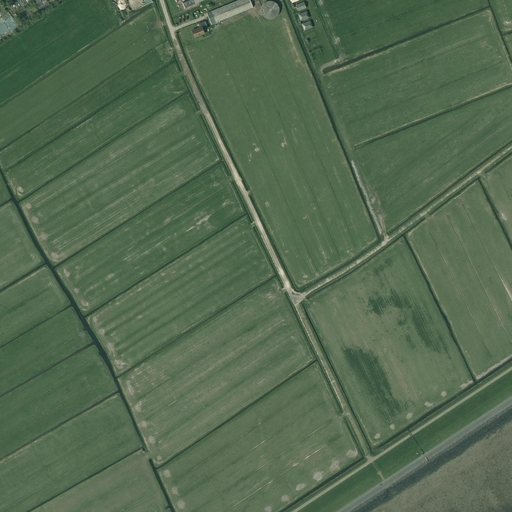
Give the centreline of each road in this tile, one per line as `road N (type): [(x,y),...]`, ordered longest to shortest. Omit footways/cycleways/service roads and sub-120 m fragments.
road 1 (track): [(371,460),(171,30)]
road 2 (track): [(511,146),(294,298)]
